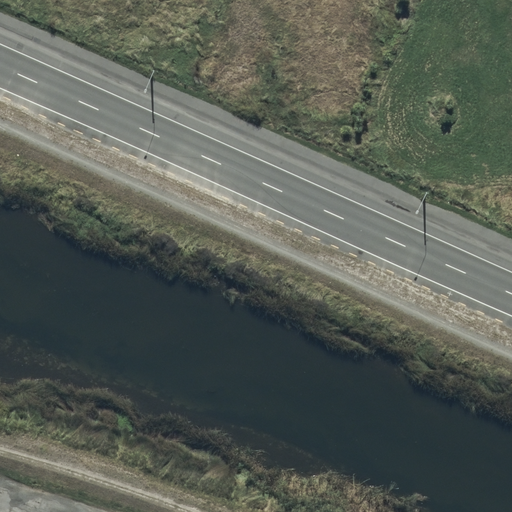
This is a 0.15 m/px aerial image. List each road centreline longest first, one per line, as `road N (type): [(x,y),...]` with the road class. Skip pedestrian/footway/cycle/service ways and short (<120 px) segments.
road 1 (tertiary): [(511,292),(203,155)]
road 2 (tertiary): [(0,64),(203,155)]
